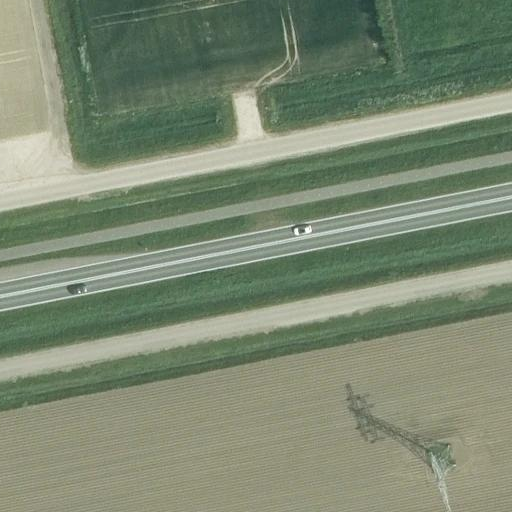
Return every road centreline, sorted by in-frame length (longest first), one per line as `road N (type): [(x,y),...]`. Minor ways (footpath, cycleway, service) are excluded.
road 1 (unclassified): [(0,370),(511,270)]
road 2 (unclassified): [(0,202),(511,102)]
road 3 (trunk): [(0,291),(511,193)]
